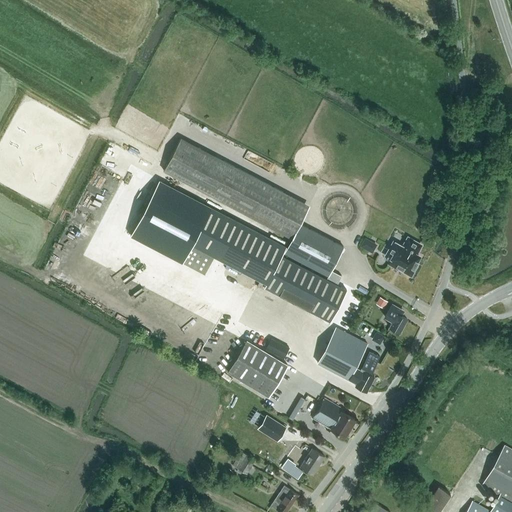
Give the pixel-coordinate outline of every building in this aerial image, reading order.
[(240,210),(258,178),(181,137),(164,169),(240,210)] [(159,179),(136,223),(188,251),(192,244),(214,256),(266,283),(264,287),(330,321),(346,289),(281,255),(286,246),(159,179)] [(292,238),(284,252),(328,275),(343,246),(300,223),(292,238)] [(414,265),(419,256),(415,254),(421,245),(409,238),(407,239),(403,247),(394,242),(389,249),(395,253),(389,263),(398,268),(399,267),(402,269),(411,275),(416,266),(414,265)] [(364,240),(361,245),(368,250),(371,244),(364,240)] [(380,297),(376,303),(384,307),(387,301),(380,297)] [(389,326),(399,332),(407,318),(399,314),(402,309),(392,304),(385,316),(392,320),(389,326)] [(161,325),(156,333),(164,338),(169,329),(161,325)] [(336,326),(317,362),(349,379),(349,378),(356,382),(355,384),(366,390),(374,375),(371,373),(377,361),(366,355),(359,368),(355,366),(367,342),(336,326)] [(283,357),(288,344),(268,337),(263,350),(283,357)] [(288,365),(246,340),(227,371),(269,396),(288,365)] [(388,352),(383,363),(395,368),(400,357),(388,352)] [(342,411),(343,409),(343,408),(324,397),(312,417),(331,428),(344,437),(355,419),(342,411)] [(286,427),(266,414),(257,428),(278,441),(286,427)] [(511,511),(511,449),(504,445),(482,484),(499,494),(489,511),(491,511),(511,511)] [(325,456),(312,448),(300,466),(313,474),(325,456)] [(240,450),(233,465),(238,468),(237,470),(241,472),(242,471),(247,473),(255,459),(240,450)] [(282,467),(298,478),(303,471),(287,460),(282,467)] [(281,511),(286,511),(299,495),(284,485),(271,505),(281,511)] [(472,501),(465,511),(491,511),(489,511),(472,501)] [(370,511),(364,509),(362,511),(389,511),(390,511),(375,502),(370,511)]
